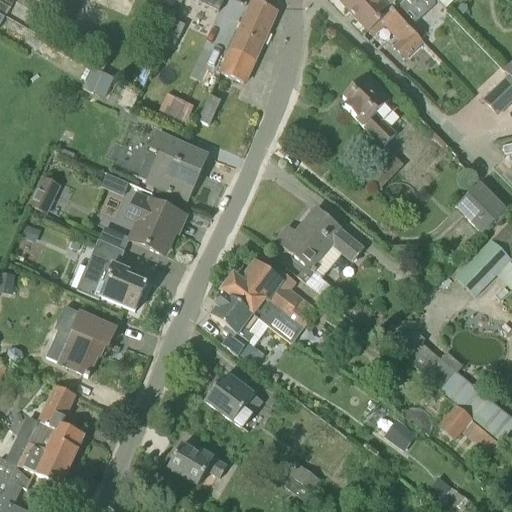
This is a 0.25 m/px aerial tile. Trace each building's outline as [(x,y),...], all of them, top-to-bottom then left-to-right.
[(191,0),(217,13),(223,0),(191,0)] [(376,0),(337,0),(337,1),(367,35),(379,23),(398,45),(394,49),(405,61),(409,57),(421,47),(404,28),(398,20),(390,12),(390,13),(386,10),(376,0)] [(398,20),(404,28),(412,27),(434,8),(434,3),(431,0),(382,0),(389,7),(386,10),(390,13),(390,12),(398,20)] [(252,2),(220,75),(243,86),(275,13),(252,2)] [(0,3),(0,15),(5,19),(10,9),(0,3)] [(93,70),(102,75),(108,63),(96,56),(89,68),(93,70)] [(102,75),(93,70),(83,91),(103,102),(114,81),(102,75)] [(376,91),(378,89),(366,77),(342,101),(346,104),(341,108),(381,148),(392,138),(379,124),(390,114),(384,107),(388,104),(376,91)] [(498,117),(511,103),(511,83),(508,79),(484,102),(498,117)] [(208,128),(219,103),(209,98),(197,123),(208,128)] [(442,107),(448,114),(454,110),(448,102),(442,107)] [(198,176),(206,159),(157,137),(149,154),(137,181),(152,187),(186,202),(186,201),(185,201),(197,175),(198,176)] [(29,208),(46,217),(60,188),(43,179),(29,208)] [(128,186),(117,181),(112,192),(123,197),(128,186)] [(481,236),(504,212),(478,186),(454,210),(481,236)] [(139,226),(131,244),(162,257),(173,232),(169,231),(176,216),(137,198),(130,212),(127,220),(139,226)] [(321,281),(341,256),(352,265),(363,252),(316,213),(295,238),(289,232),(278,246),(305,268),(296,279),(350,321),(356,313),(335,297),(337,294),(321,281)] [(36,233),(46,227),(39,215),(29,221),(36,233)] [(511,231),(507,227),(491,243),(490,242),(453,279),(474,299),(495,277),(511,293),(511,231)] [(145,288),(125,280),(128,274),(118,270),(124,254),(99,243),(91,261),(77,292),(98,302),(100,299),(134,314),(135,311),(137,311),(139,305),(139,303),(145,288)] [(232,279),(221,294),(253,318),(258,322),(291,346),(316,313),(288,292),(294,285),(282,276),(277,282),(255,265),(240,285),(232,279)] [(0,296),(12,298),(14,278),(0,275),(0,296)] [(227,339),(221,346),(237,358),(253,337),(249,334),(258,322),(253,318),(221,294),(220,295),(223,297),(214,310),(216,311),(210,320),(225,331),(222,335),(227,339)] [(58,332),(46,360),(57,365),(56,366),(87,380),(89,377),(88,376),(102,346),(106,348),(114,332),(79,316),(69,337),(58,332)] [(414,333),(396,353),(440,391),(439,392),(500,443),(511,453),(511,421),(456,375),(461,369),(445,355),(440,361),(421,345),(424,341),(414,333)] [(7,365),(13,368),(20,366),(23,360),(21,354),(16,351),(9,352),(5,358),(7,365)] [(204,404),(241,431),(261,404),(228,380),(225,384),(221,381),(204,404)] [(55,389),(37,424),(36,424),(35,426),(27,418),(20,434),(29,442),(28,445),(16,440),(16,441),(53,459),(70,467),(84,438),(60,427),(74,398),(55,389)] [(500,447),(455,408),(437,429),(454,443),(462,434),(490,458),(500,447)] [(383,438),(404,454),(417,437),(397,421),(383,438)] [(0,480),(19,490),(19,489),(10,485),(17,469),(59,489),(70,467),(53,459),(16,441),(5,463),(0,461),(0,480)] [(199,454),(197,458),(180,448),(166,471),(196,489),(206,473),(219,481),(225,470),(199,454)] [(296,465),(289,476),(312,492),(319,481),(296,465)] [(0,511),(5,511),(7,508),(10,510),(19,490),(0,480),(0,511)] [(283,489),(302,502),(306,505),(311,498),(307,495),(289,481),(283,489)] [(451,511),(457,511),(464,492),(432,482),(425,503),(451,511)]
